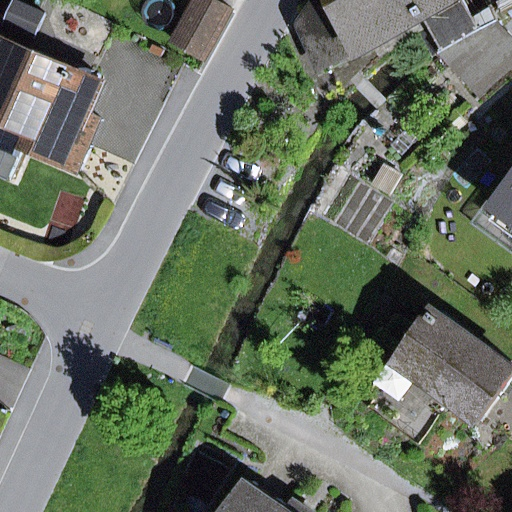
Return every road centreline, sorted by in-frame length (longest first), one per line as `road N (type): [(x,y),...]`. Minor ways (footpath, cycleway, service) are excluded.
road 1 (residential): [(278,0),(219,93),(104,315)]
road 2 (residential): [(104,315),(15,511)]
road 3 (residential): [(404,511),(399,488),(251,408)]
